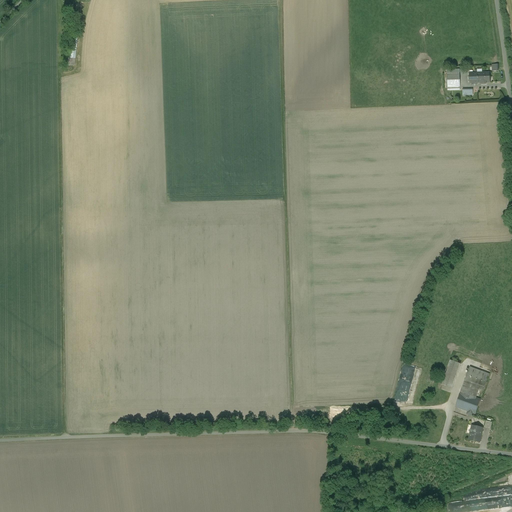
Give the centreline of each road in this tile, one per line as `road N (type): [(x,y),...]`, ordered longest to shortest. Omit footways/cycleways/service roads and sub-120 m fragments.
road 1 (track): [(0,440),(302,431),(511,453)]
road 2 (unknown): [(330,433),(350,413),(428,407),(488,420)]
